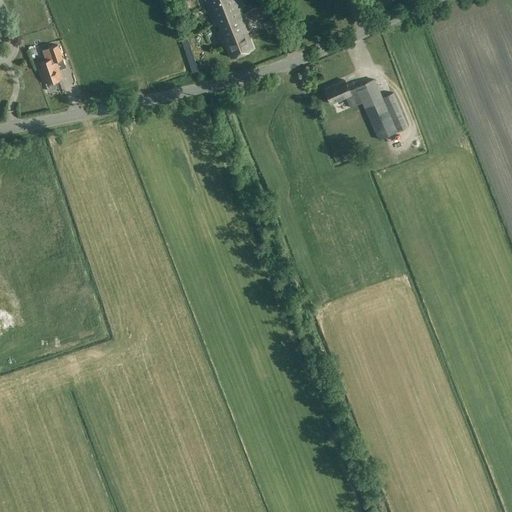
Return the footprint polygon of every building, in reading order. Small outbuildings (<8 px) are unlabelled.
[(0,0),(0,17),(9,14),(2,0),(0,0)] [(217,23),(218,25),(243,15),(237,0),(206,0),(209,5),(206,6),(213,24),(217,23)] [(253,10),(256,21),(274,16),(270,4),(253,10)] [(243,15),(218,25),(219,29),(216,30),(222,45),(225,44),(230,56),(253,47),(246,31),(249,29),(243,15)] [(200,34),(196,36),(200,45),(204,43),(200,34)] [(39,63),(47,85),(59,80),(63,79),(56,61),(62,59),(57,45),(48,48),(51,59),(39,63)] [(323,89),(330,103),(345,97),(349,107),(361,102),(377,139),(407,126),(392,93),(381,97),(373,79),(348,90),(343,80),(323,89)] [(58,293),(67,290),(63,281),(54,284),(58,293)] [(30,302),(37,326),(0,336),(0,354),(98,326),(91,303),(84,305),(82,298),(72,301),(69,290),(30,302)] [(104,307),(97,308),(96,301),(92,301),(96,321),(106,319),(104,307)] [(114,328),(104,330),(107,342),(117,339),(114,328)] [(101,355),(111,351),(107,340),(97,344),(101,355)]
